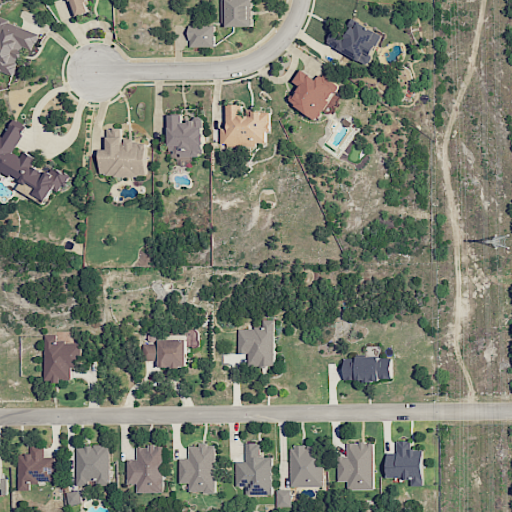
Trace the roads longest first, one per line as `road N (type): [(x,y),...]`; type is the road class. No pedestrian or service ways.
road 1 (residential): [(511,410),(0,415)]
road 2 (track): [(481,0),(443,151),(457,254),(457,358),(474,410)]
road 3 (residential): [(88,73),(226,73),(268,57),(296,27),(300,0)]
